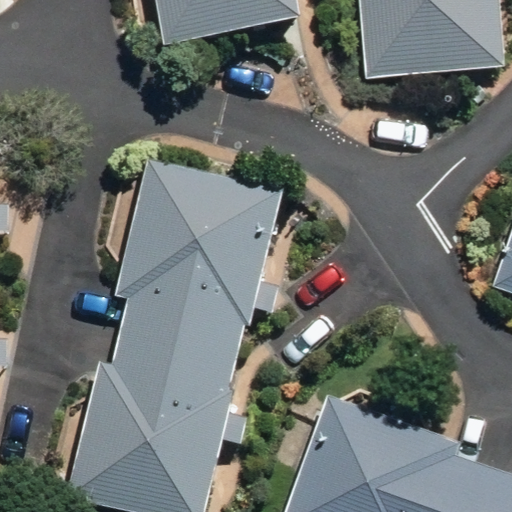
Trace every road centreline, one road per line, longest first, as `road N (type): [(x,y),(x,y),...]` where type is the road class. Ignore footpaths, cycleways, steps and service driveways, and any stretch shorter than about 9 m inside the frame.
road 1 (residential): [(103,99),(213,108),(315,147),(406,202)]
road 2 (residential): [(406,202),(432,281),(476,339),(511,351)]
road 3 (residential): [(511,109),(406,202)]
